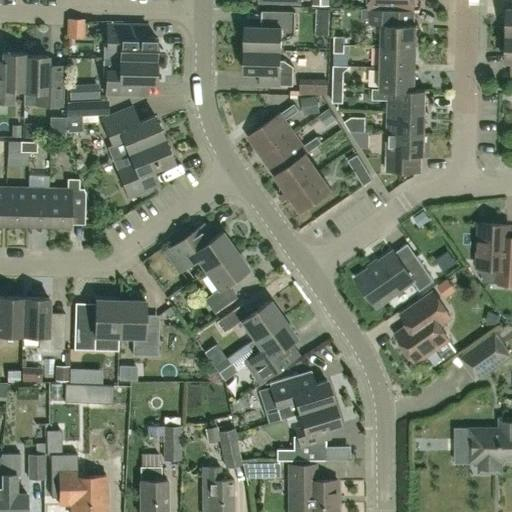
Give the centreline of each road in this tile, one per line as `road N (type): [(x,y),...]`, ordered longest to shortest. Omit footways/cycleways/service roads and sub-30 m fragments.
road 1 (residential): [(239,173),(107,260),(0,257)]
road 2 (residential): [(385,511),(378,372),(308,270)]
road 3 (residential): [(205,10),(0,13)]
road 4 (residential): [(308,270),(464,176)]
road 5 (residential): [(464,176),(474,0)]
road 6 (residential): [(239,173),(213,132),(207,104),(205,10)]
